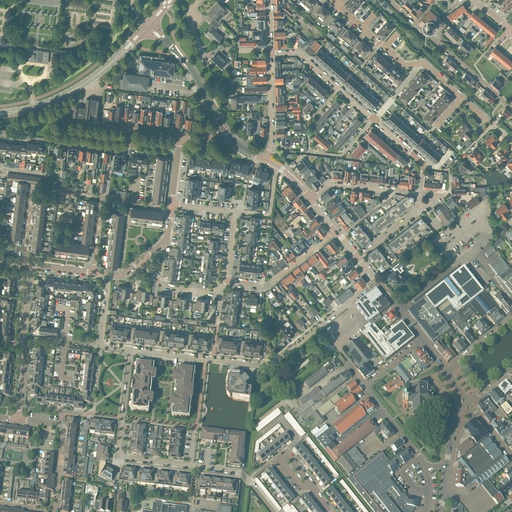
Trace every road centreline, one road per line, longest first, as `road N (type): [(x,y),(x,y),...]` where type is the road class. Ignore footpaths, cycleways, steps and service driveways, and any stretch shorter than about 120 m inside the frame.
road 1 (residential): [(375,281),(269,367),(131,350)]
road 2 (residential): [(269,53),(296,53),(419,160),(419,192)]
road 3 (tertiary): [(0,114),(81,85),(148,25)]
road 4 (unclassified): [(511,110),(390,0)]
road 5 (residential): [(23,265),(31,188),(102,197)]
road 6 (tertiary): [(221,126),(186,62),(148,25)]
road 7 (residential): [(446,468),(426,464),(364,386)]
